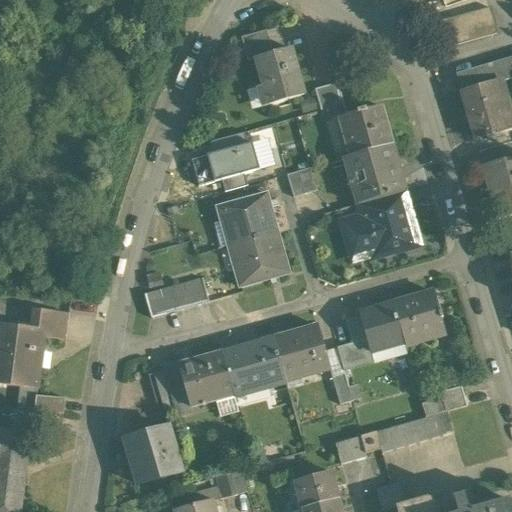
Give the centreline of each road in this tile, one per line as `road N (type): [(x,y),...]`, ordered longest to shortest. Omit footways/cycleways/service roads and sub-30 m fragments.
road 1 (residential): [(239,0),(212,35),(143,205),(111,359)]
road 2 (residential): [(466,255),(419,78),(328,0)]
road 3 (residential): [(111,359),(315,300)]
road 4 (residential): [(315,300),(466,255)]
road 5 (residential): [(511,402),(466,255)]
road 6 (residential): [(111,359),(88,511)]
